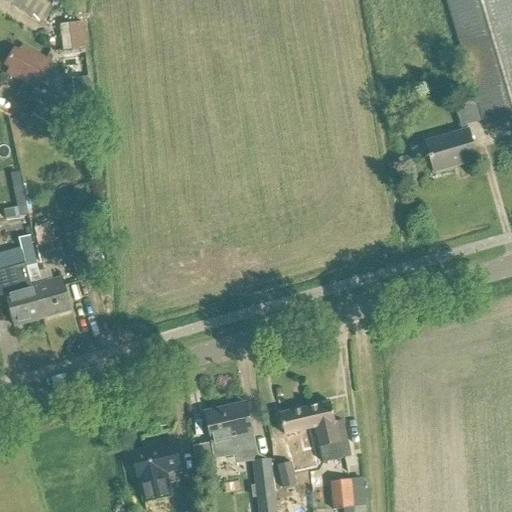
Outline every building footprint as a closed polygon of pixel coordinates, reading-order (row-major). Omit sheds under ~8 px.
[(9,0),(9,1),(44,16),(51,0),(9,0)] [(511,0),(446,0),(484,127),(511,118),(511,0)] [(86,49),(84,23),(68,25),(69,38),(65,39),(66,51),(86,49)] [(14,50),(4,68),(9,71),(6,76),(23,86),(16,97),(28,104),(37,109),(26,128),(55,144),(67,122),(45,109),(55,91),(48,88),(54,77),(47,72),(51,64),(22,48),(19,53),(14,50)] [(434,173),(477,161),(468,130),(467,130),(465,127),(480,122),(474,101),(455,107),(462,132),(425,143),(434,173)] [(30,237),(18,240),(25,265),(26,270),(36,267),(30,237)] [(41,265),(65,258),(60,241),(36,247),(41,265)] [(99,277),(91,245),(74,249),(82,282),(99,277)] [(25,265),(0,271),(0,297),(6,296),(14,327),(43,319),(42,316),(33,286),(31,287),(26,270),(25,265)] [(36,267),(26,270),(31,287),(33,286),(42,316),(43,319),(71,311),(61,278),(41,284),(36,267)] [(330,403),(304,409),(309,430),(314,429),(322,462),(349,456),(341,421),(334,423),(330,403)] [(212,444),(193,448),(194,465),(216,460),(232,457),(256,453),(245,405),(205,414),(212,444)] [(309,430),(304,409),(279,415),(284,435),(293,433),(296,445),(308,443),(305,431),(309,430)] [(151,449),(131,453),(137,480),(139,479),(144,503),(170,497),(169,491),(179,489),(178,483),(179,482),(177,471),(180,470),(173,439),(150,444),(151,449)] [(274,511),(268,461),(251,463),(257,511),(274,511)] [(297,486),(292,463),(278,466),(283,489),(297,486)] [(332,510),(353,508),(353,511),(365,511),(362,479),(330,483),(332,510)] [(178,490),(179,511),(197,511),(196,489),(178,490)]
